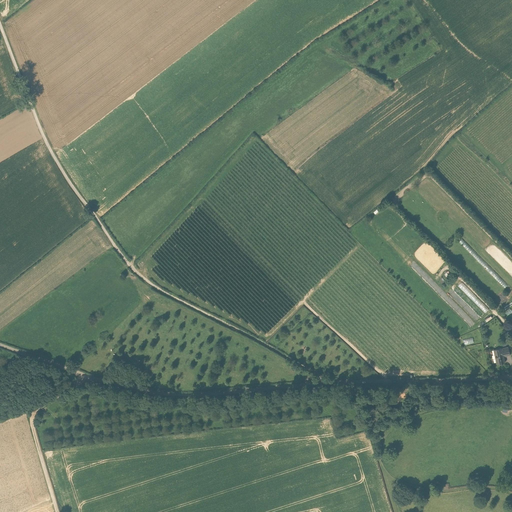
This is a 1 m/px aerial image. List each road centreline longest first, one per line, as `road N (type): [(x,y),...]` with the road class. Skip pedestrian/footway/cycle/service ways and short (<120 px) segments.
road 1 (track): [(331,382),(167,294),(129,265),(48,147),(0,25)]
road 2 (tertiary): [(331,382),(164,394),(0,345)]
road 3 (tertiary): [(331,382),(511,376)]
road 4 (track): [(56,511),(32,418),(82,375)]
